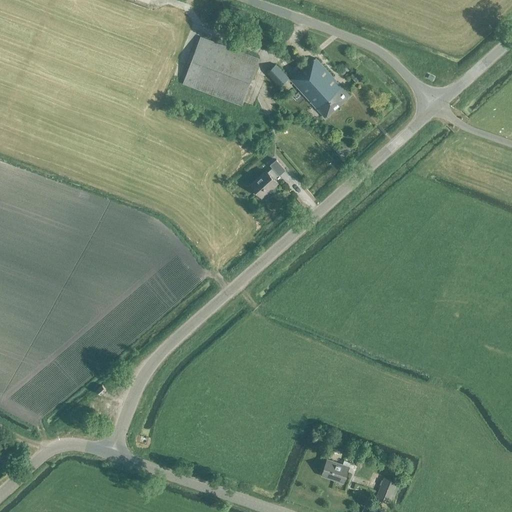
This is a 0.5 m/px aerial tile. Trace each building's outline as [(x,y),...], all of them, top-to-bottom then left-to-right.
[(241,106),(259,59),(200,37),(182,84),(241,106)] [(324,118),(349,96),(315,58),(307,65),(307,64),(290,79),(324,118)] [(279,86),(288,78),(275,64),(266,72),(279,86)] [(279,175),(285,170),(276,159),(269,165),(272,168),(267,172),(266,171),(251,185),(261,196),(277,182),(273,179),(278,174),(279,175)] [(99,394),(105,389),(102,385),(96,390),(99,394)] [(343,482),(350,462),(344,460),(342,465),(326,459),(321,474),(343,482)] [(390,501),(397,482),(384,477),(376,496),(390,501)]
